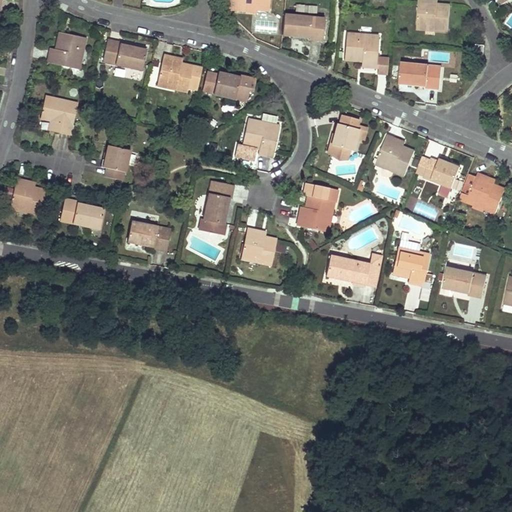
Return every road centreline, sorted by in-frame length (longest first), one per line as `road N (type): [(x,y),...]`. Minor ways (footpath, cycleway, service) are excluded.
road 1 (residential): [(511,345),(0,249)]
road 2 (track): [(349,427),(282,389),(203,363),(128,344),(0,331)]
road 3 (residential): [(455,131),(272,56)]
road 4 (residential): [(272,56),(290,80),(306,135),(291,170),(263,191)]
road 5 (residential): [(0,150),(25,63),(30,0)]
road 6 (residential): [(191,32),(73,0)]
